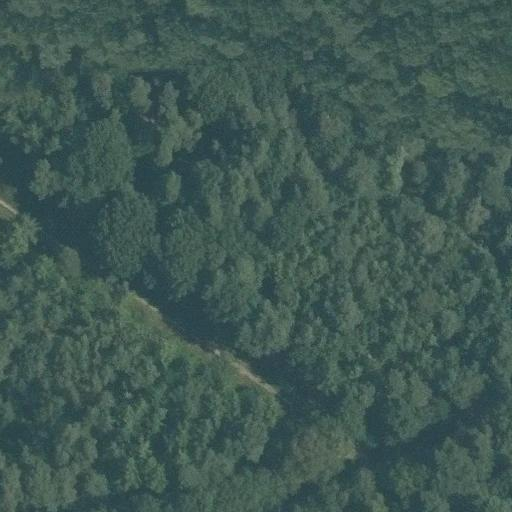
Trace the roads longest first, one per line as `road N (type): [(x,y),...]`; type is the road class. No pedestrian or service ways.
road 1 (track): [(397,511),(361,451),(110,264)]
road 2 (track): [(297,511),(511,424)]
road 3 (track): [(0,194),(110,264)]
